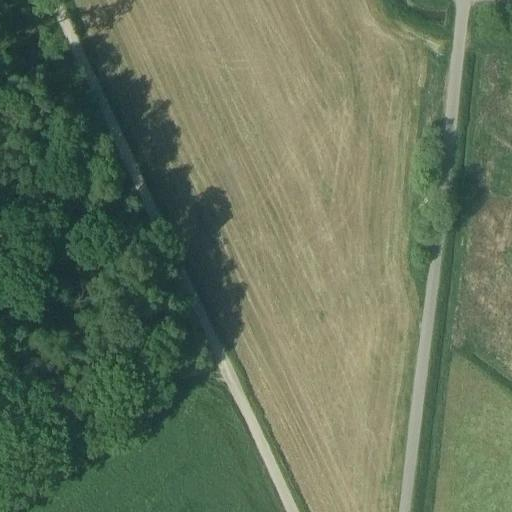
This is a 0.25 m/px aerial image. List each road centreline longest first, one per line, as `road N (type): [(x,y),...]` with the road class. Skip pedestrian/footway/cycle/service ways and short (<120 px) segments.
road 1 (track): [(287,511),(42,0)]
road 2 (track): [(462,0),(400,511)]
